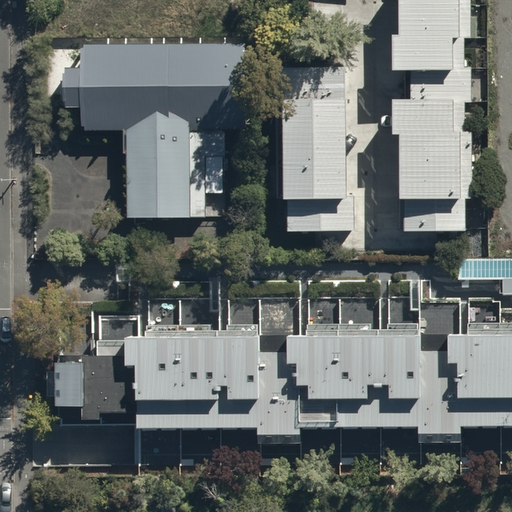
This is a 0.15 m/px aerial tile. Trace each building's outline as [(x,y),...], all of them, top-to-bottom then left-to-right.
[(240,0),(201,0),(202,11),(241,10),(240,0)] [(439,228),(467,229),(467,197),(474,197),(474,129),(466,130),(466,102),(475,102),(474,65),(465,65),(465,37),(474,37),(473,0),(404,0),(404,34),(397,34),(397,66),(415,66),(415,98),(397,98),(397,130),(407,130),(408,228),(439,228)] [(251,39),(87,41),(87,61),(65,61),(66,101),(89,101),(89,129),(129,128),(130,216),(197,215),(196,127),(252,126),(251,39)] [(316,228),(358,228),(357,193),(350,193),(349,65),(312,65),(286,66),(287,229),(316,228)] [(511,254),(458,256),(458,277),(502,277),(502,292),(511,292),(511,254)] [(465,423),(511,422),(511,325),(132,331),(87,332),(87,358),(58,358),(59,402),(87,402),(87,416),(104,415),(104,410),(140,409),(141,427),(260,425),(261,441),(305,440),(304,425),(421,423),(422,439),(465,438),(465,423)] [(152,495),(151,511),(175,511),(176,495),(152,495)]
